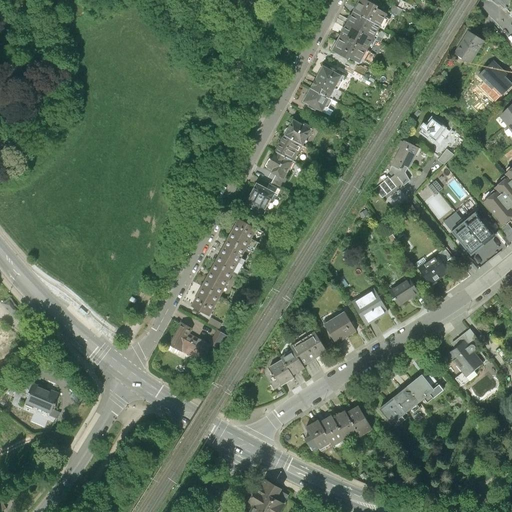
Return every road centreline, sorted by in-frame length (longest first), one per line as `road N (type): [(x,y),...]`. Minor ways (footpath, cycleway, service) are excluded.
road 1 (residential): [(133,375),(337,0)]
road 2 (residential): [(241,443),(434,320),(511,260)]
road 3 (primary): [(0,252),(54,311),(133,375)]
road 4 (primary): [(241,443),(390,511)]
road 5 (primary): [(133,375),(241,443)]
road 6 (residential): [(133,375),(67,477)]
